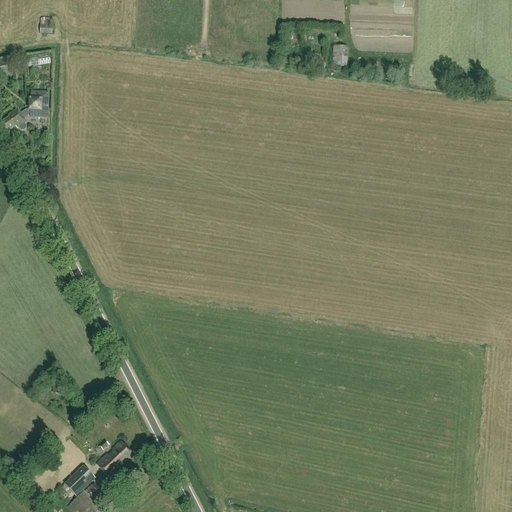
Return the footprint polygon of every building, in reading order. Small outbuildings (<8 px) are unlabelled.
[(41,18),(40,34),(51,35),(52,19),(41,18)] [(347,67),(348,48),(333,47),(332,67),(347,67)] [(326,61),(313,60),(312,71),(325,72),(326,61)] [(8,61),(0,62),(0,78),(10,77),(8,61)] [(26,126),(25,124),(26,123),(24,119),(30,115),(30,118),(47,118),(47,93),(30,93),(30,111),(26,111),(20,114),(17,110),(9,116),(10,118),(2,123),(8,133),(16,127),(18,129),(18,128),(20,130),(21,131),(22,131),(24,131),(25,130),(26,129),(26,127),(26,126)] [(111,481),(136,458),(121,442),(97,465),(111,481)] [(109,446),(105,442),(99,447),(103,451),(109,446)] [(65,485),(77,498),(95,480),(83,467),(65,485)] [(88,496),(95,502),(104,500),(107,491),(101,484),(91,486),(88,496)] [(70,511),(77,511),(95,511),(99,508),(83,492),(67,508),(70,511)]
